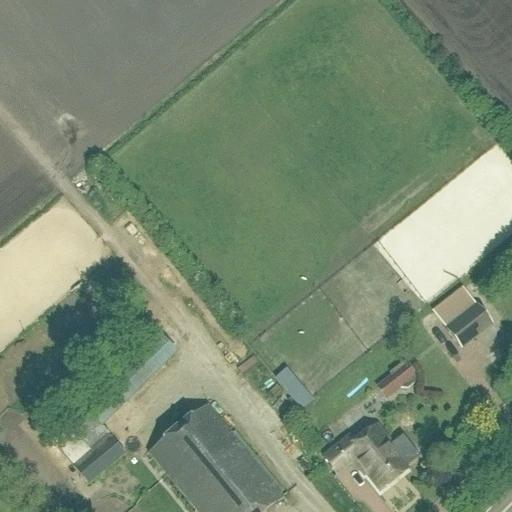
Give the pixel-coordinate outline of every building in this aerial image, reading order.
[(444,331),(461,353),(493,328),(475,306),(444,331)] [(413,368),(384,387),(394,402),(423,383),(413,368)] [(291,425),(302,440),(326,421),(311,402),(300,410),(304,415),(291,425)] [(268,511),(284,500),(207,407),(149,456),(194,511),(268,511)] [(88,487),(125,456),(102,428),(91,417),(74,432),(56,449),(72,468),(88,487)] [(469,438),(478,431),(467,417),(444,435),(455,449),(469,438)] [(357,451),(348,439),(334,422),(322,431),(336,449),(323,459),(337,477),(354,463),(365,477),(367,476),(380,493),(406,473),(390,452),(394,449),(377,428),(366,437),(369,441),(357,451)] [(481,435),(478,431),(469,438),(472,442),(481,435)]
